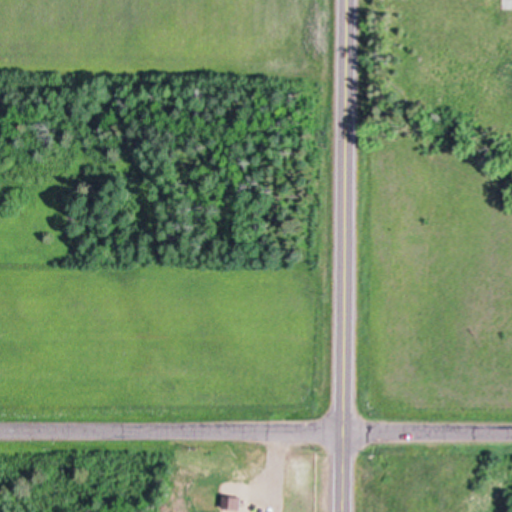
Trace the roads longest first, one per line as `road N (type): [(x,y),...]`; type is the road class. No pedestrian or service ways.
road 1 (secondary): [(347,0),(342,511)]
road 2 (residential): [(0,432),(343,434)]
road 3 (residential): [(343,434),(511,435)]
